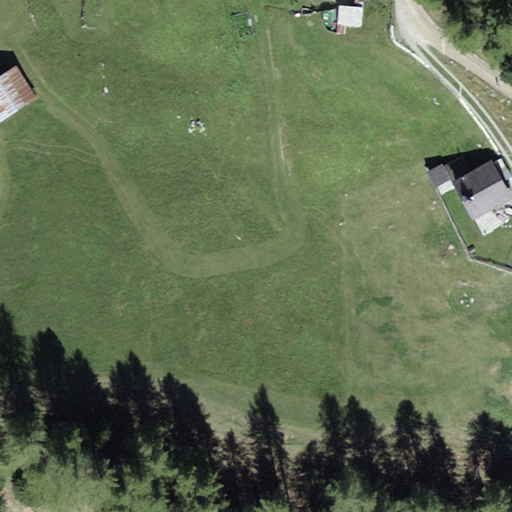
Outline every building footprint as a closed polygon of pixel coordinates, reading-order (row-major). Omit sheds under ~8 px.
[(364,7),(340,5),(339,23),(347,24),(363,26),(364,7)] [(347,24),(339,23),(338,33),(346,34),(347,24)] [(19,71),(0,83),(0,125),(38,102),(19,71)] [(427,124),(406,136),(416,152),(436,140),(427,124)] [(452,179),(453,182),(474,171),(465,155),(445,166),(452,179)] [(453,182),(473,219),(511,198),(511,195),(493,161),(474,171),(453,182)] [(428,172),(436,188),(452,179),(445,166),(443,164),(428,172)]
